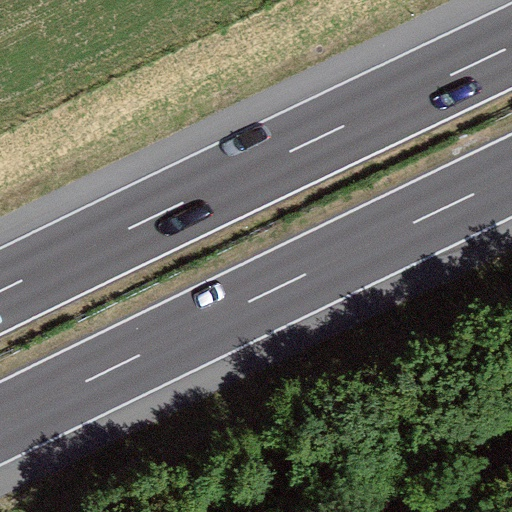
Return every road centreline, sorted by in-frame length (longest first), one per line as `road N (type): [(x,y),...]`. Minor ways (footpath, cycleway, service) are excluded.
road 1 (motorway): [(0,424),(511,177)]
road 2 (motorway): [(511,46),(0,292)]
